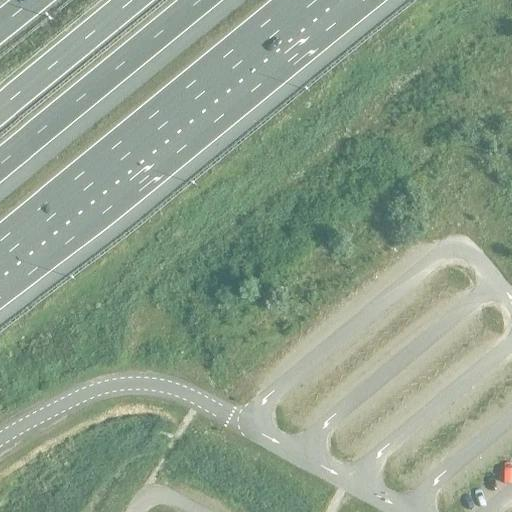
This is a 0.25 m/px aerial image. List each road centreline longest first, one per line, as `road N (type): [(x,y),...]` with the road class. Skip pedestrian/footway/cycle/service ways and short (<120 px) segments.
road 1 (unclassified): [(0,437),(88,392),(157,385),(402,511)]
road 2 (motorway): [(0,250),(307,0)]
road 3 (motorway): [(0,165),(203,0)]
road 4 (motorway): [(135,0),(0,110)]
